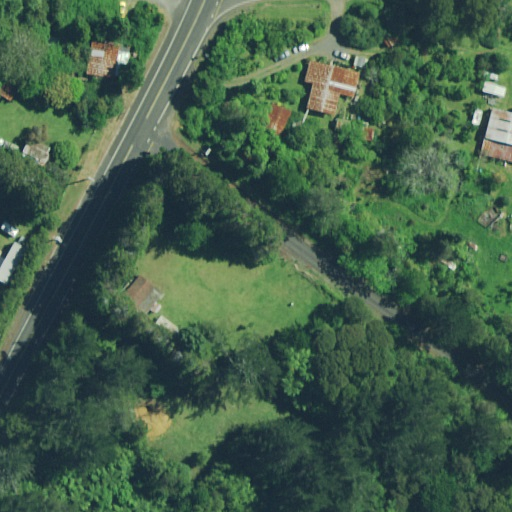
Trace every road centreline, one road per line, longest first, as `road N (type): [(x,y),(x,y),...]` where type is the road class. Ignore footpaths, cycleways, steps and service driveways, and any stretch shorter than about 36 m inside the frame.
road 1 (unclassified): [(511,391),(144,130)]
road 2 (primary): [(0,396),(144,130)]
road 3 (primary): [(144,130),(206,0)]
